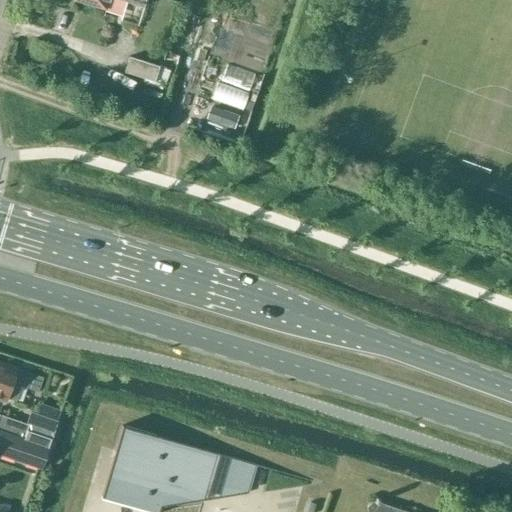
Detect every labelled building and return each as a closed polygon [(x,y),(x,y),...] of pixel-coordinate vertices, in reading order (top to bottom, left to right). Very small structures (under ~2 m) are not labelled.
[(122,0),(143,6),(144,0),(74,0),(105,9),(107,0),(122,0)] [(153,82),(158,66),(128,57),(123,73),(153,82)] [(0,363),(0,397),(5,399),(5,396),(14,399),(19,384),(37,389),(41,377),(0,363)] [(29,411),(25,424),(24,428),(29,430),(50,437),(56,419),(29,411)] [(24,428),(25,424),(0,414),(0,453),(40,467),(50,437),(29,430),(24,428)] [(202,500),(216,453),(121,425),(100,498),(129,506),(148,511),(158,511),(160,506),(202,500)] [(216,453),(202,500),(219,498),(223,482),(230,457),(216,453)] [(230,457),(223,482),(247,489),(253,466),(254,464),(230,457)] [(223,482),(219,498),(245,494),(247,489),(223,482)] [(408,511),(378,502),(379,499),(375,498),(374,501),(372,501),(366,507),(367,511),(408,511)]
